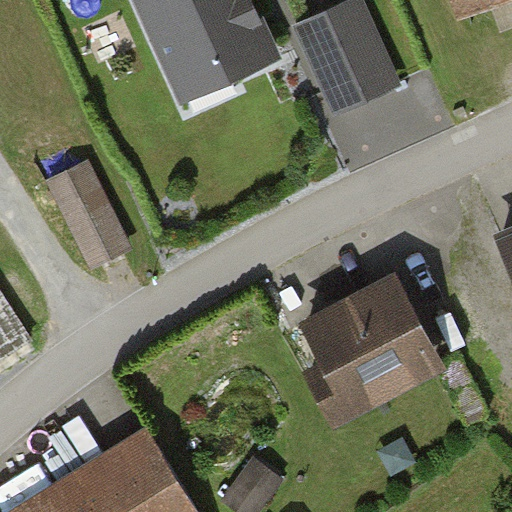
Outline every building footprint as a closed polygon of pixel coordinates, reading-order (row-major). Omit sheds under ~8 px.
[(142,0),(191,109),(237,89),(230,75),(275,55),(250,0),(142,0)] [(511,0),(462,0),(468,15),(509,0),(511,0)] [(395,84),(357,1),(300,26),(338,110),(395,84)] [(129,246),(88,164),(52,182),(94,263),(129,246)] [(511,232),(503,236),(511,258),(511,232)] [(429,344),(394,279),(311,324),(346,389),(429,344)] [(0,359),(32,339),(0,290),(0,359)] [(197,511),(151,435),(20,511),(197,511)]
